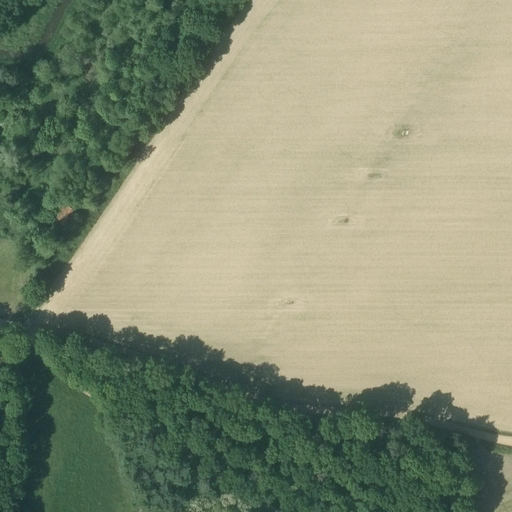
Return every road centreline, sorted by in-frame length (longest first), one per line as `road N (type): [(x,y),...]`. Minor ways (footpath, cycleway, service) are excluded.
road 1 (track): [(3,323),(35,321),(297,411),(352,411),(511,441)]
road 2 (track): [(270,511),(141,435),(26,333),(3,323)]
